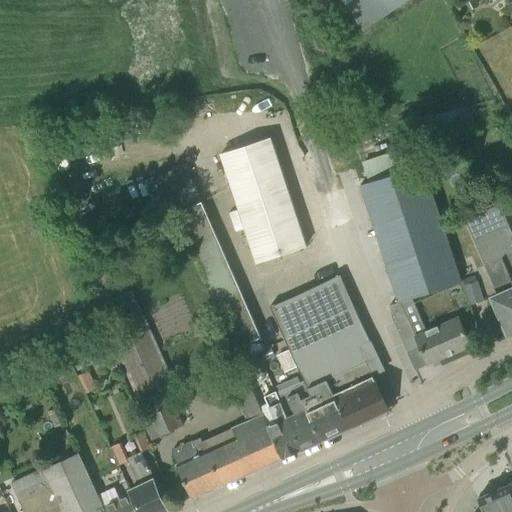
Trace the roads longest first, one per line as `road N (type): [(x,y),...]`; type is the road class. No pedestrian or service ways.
road 1 (residential): [(382,427),(191,511)]
road 2 (residential): [(511,354),(382,427)]
road 3 (secondary): [(511,382),(390,441)]
road 4 (secondary): [(390,441),(276,501)]
road 5 (secondary): [(395,465),(511,412)]
road 6 (residential): [(403,499),(511,436)]
road 7 (secondary): [(276,501),(328,492),(395,465)]
